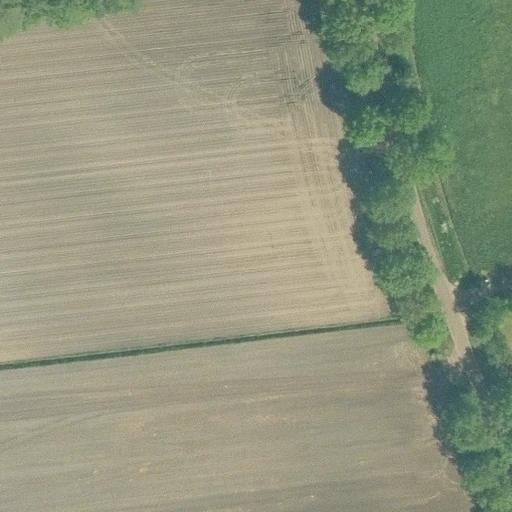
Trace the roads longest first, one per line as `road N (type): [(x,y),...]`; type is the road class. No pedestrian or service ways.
road 1 (unclassified): [(456,299),(398,141),(369,0)]
road 2 (unclassified): [(511,437),(456,299)]
